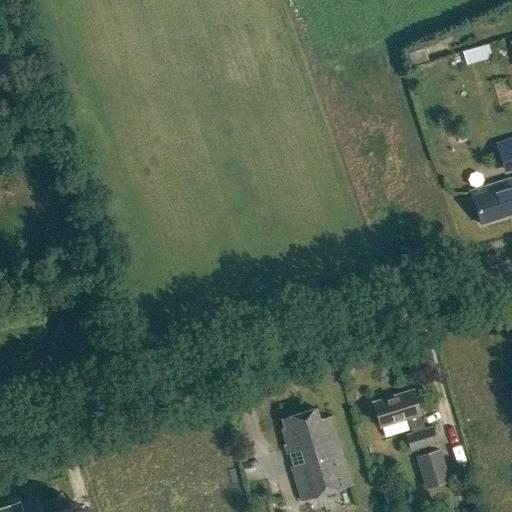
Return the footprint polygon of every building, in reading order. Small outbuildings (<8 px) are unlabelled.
[(442,71),(499,55),(495,41),(453,53),(451,45),(436,50),(442,71)] [(434,88),(442,111),(460,105),(452,82),(434,88)] [(511,140),(494,146),(503,177),(511,174),(511,140)] [(511,179),(470,193),(480,224),(511,213),(511,179)] [(405,435),(410,450),(436,442),(431,427),(424,429),(419,414),(412,390),(372,403),(379,426),(406,418),(411,433),(405,435)] [(285,444),(283,445),(300,500),(351,485),(330,416),(318,420),(314,408),(280,418),(283,428),(281,429),(285,444)] [(425,488),(448,481),(438,450),(415,457),(425,488)] [(0,511),(20,511),(18,502),(14,504),(11,502),(4,504),(2,507),(0,507),(0,511)]
